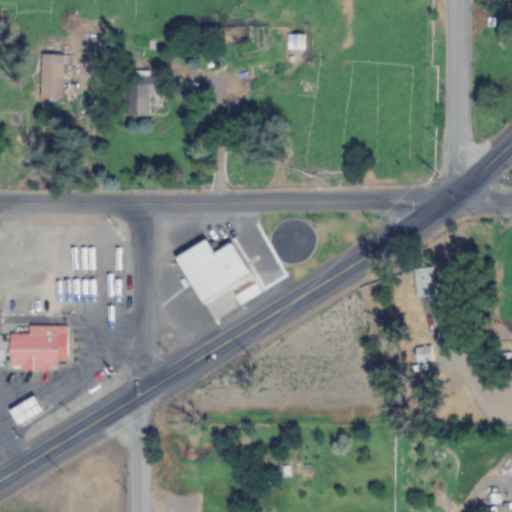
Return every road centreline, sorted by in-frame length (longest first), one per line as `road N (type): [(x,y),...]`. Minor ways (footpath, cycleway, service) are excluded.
road 1 (primary): [(0,479),(326,286),(453,201),(511,145)]
road 2 (tertiary): [(0,200),(453,201)]
road 3 (tertiary): [(453,201),(457,0)]
road 4 (residential): [(142,393),(141,202)]
